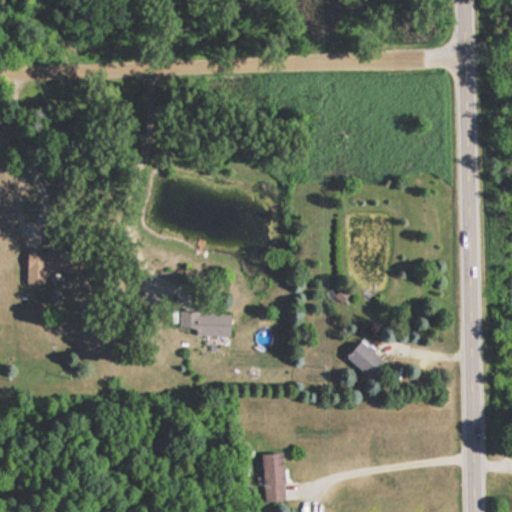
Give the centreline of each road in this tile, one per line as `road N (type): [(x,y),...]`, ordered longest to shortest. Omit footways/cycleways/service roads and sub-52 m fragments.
road 1 (tertiary): [(473,511),(462,0)]
road 2 (residential): [(0,69),(464,53)]
